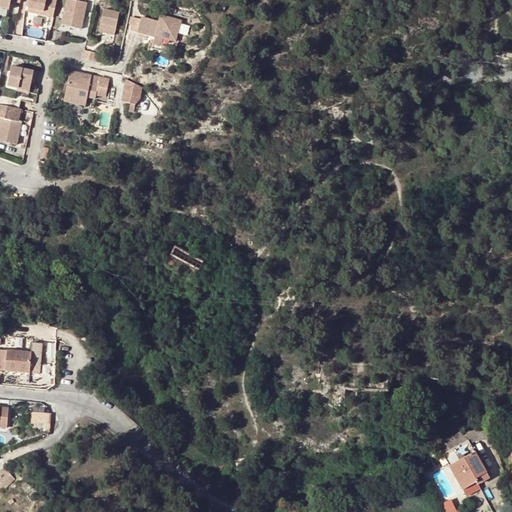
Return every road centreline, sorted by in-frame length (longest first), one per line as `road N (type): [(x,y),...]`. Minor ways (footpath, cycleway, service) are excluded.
road 1 (residential): [(68,399),(108,419),(225,511)]
road 2 (residential): [(26,176),(49,56),(0,41)]
